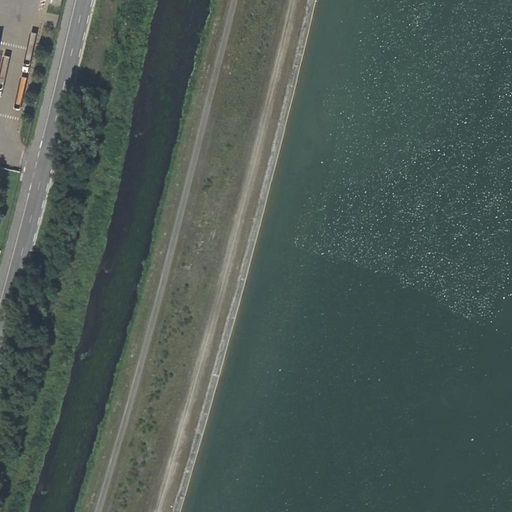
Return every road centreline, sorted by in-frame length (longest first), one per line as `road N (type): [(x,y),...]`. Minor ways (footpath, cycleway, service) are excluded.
road 1 (track): [(156,511),(291,0)]
road 2 (track): [(234,0),(137,395),(100,511)]
road 3 (tertiary): [(0,336),(85,0)]
